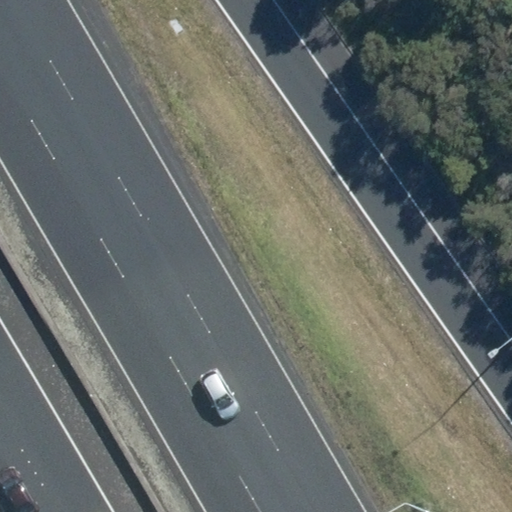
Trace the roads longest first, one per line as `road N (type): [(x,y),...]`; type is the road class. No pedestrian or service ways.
road 1 (motorway): [(0,12),(278,511)]
road 2 (motorway): [(249,0),(511,356)]
